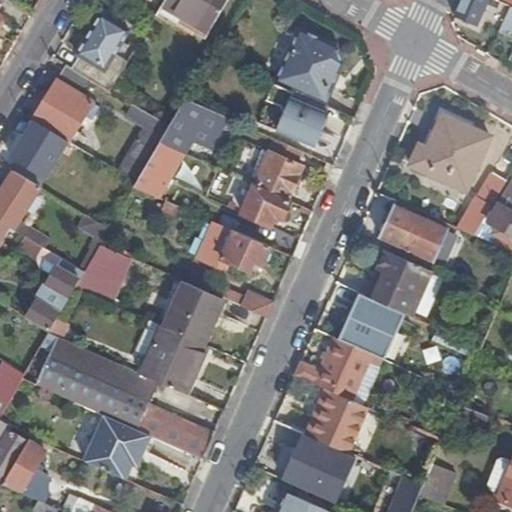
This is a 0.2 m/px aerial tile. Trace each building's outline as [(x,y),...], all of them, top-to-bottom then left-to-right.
[(229,0),(166,0),(158,13),(157,17),(193,38),(200,27),(210,34),(229,0)] [(463,0),(461,4),(456,16),(478,25),(489,0),(463,0)] [(91,81),(111,92),(130,60),(118,53),(130,31),(102,14),(78,55),(81,56),(73,69),(91,81)] [(289,92),(326,108),(344,66),(337,48),(300,31),(276,86),(289,92)] [(82,96),(91,81),(73,69),(68,67),(35,120),(71,142),(94,104),(82,96)] [(289,92),(276,86),(268,84),(263,95),(281,103),(285,101),(289,92)] [(162,145),(186,155),(195,140),(212,112),(188,101),(171,129),(162,145)] [(290,111),(278,107),(269,127),(317,147),(330,117),(294,101),(290,111)] [(212,112),(195,140),(211,149),(229,119),(212,112)] [(468,190),(492,137),(445,115),(429,149),(422,146),(413,166),(468,190)] [(92,167),(97,158),(71,142),(35,120),(11,158),(48,179),(54,170),(58,172),(62,166),(58,164),(66,150),(71,152),(70,154),(92,167)] [(297,164),(302,152),(277,141),(257,186),(290,200),(304,168),(297,164)] [(139,183),(136,188),(161,198),(186,155),(162,145),(139,183)] [(26,238),(46,249),(49,243),(19,224),(42,188),(16,172),(0,198),(0,217),(16,228),(15,231),(26,238)] [(486,220),(509,182),(495,173),(462,229),(477,236),(486,220)] [(498,245),(511,251),(511,184),(491,222),(499,227),(496,235),(501,237),(498,245)] [(53,194),(73,207),(80,196),(59,185),(53,194)] [(243,216),(272,228),(277,217),(284,220),(293,202),(290,200),(257,186),(243,216)] [(393,198),(378,192),(374,202),(390,208),(393,198)] [(186,210),(167,202),(163,211),(182,219),(186,210)] [(436,260),(450,229),(395,206),(381,238),(436,260)] [(80,270),(86,274),(102,246),(112,229),(89,216),(84,225),(101,235),(80,270)] [(499,227),(491,222),(486,220),(477,236),(498,245),(501,237),(496,235),(499,227)] [(0,222),(0,253),(1,254),(3,249),(0,247),(0,242),(9,227),(0,222)] [(272,248),(235,232),(223,260),(251,272),(255,262),(263,266),(272,248)] [(81,282),(76,289),(110,304),(134,259),(102,246),(86,274),(81,282)] [(376,301),(413,318),(416,310),(433,271),(387,251),(379,271),(385,274),(373,300),(376,301)] [(28,318),(51,332),(76,289),(81,282),(57,268),(28,318)] [(367,297),(373,300),(385,274),(379,271),(367,297)] [(429,315),(446,277),(433,271),(416,310),(429,315)] [(189,284),(169,330),(206,347),(227,300),(224,299),(189,284)] [(375,306),(376,301),(373,300),(367,297),(338,284),(328,307),(323,319),(355,334),(368,304),(375,306)] [(228,291),(224,299),(227,300),(242,307),(246,299),(228,291)] [(246,299),(242,307),(268,319),(274,304),(249,293),(246,299)] [(144,354),(155,360),(169,330),(157,325),(144,354)] [(147,378),(160,384),(188,396),(210,348),(206,347),(169,330),(155,360),(147,378)] [(152,436),(205,460),(216,435),(150,406),(160,384),(147,378),(50,333),(26,375),(25,378),(106,415),(152,436)] [(353,350),(355,345),(337,338),(335,342),(353,350)] [(375,355),(405,368),(412,353),(382,339),(375,355)] [(354,401),(375,355),(355,345),(353,350),(335,342),(323,371),(340,379),(334,392),(354,401)] [(323,371),(303,362),(297,375),(317,384),(323,371)] [(317,384),(334,392),(340,379),(323,371),(317,384)] [(0,405),(7,410),(24,379),(12,373),(0,393),(2,395),(0,398),(0,405)] [(371,409),(354,401),(334,392),(314,438),(351,454),(371,409)] [(484,430),(489,415),(459,404),(453,418),(484,430)] [(86,462),(127,479),(134,464),(139,452),(144,453),(152,436),(106,415),(99,432),(93,432),(89,441),(92,447),(86,462)] [(0,491),(4,485),(30,442),(11,432),(12,429),(0,421),(0,491)] [(365,460),(351,454),(314,438),(277,421),(270,437),(323,461),(325,459),(345,468),(347,467),(359,472),(365,460)] [(46,451),(30,442),(4,485),(22,492),(46,451)] [(139,452),(134,464),(139,466),(144,453),(139,452)] [(511,460),(505,457),(500,460),(489,485),(492,490),(502,494),(500,500),(511,504),(511,460)] [(458,472),(434,463),(424,487),(420,495),(445,504),(458,472)] [(413,511),(420,495),(424,487),(391,472),(388,480),(403,487),(392,511),(413,511)] [(285,511),(292,493),(287,490),(279,509),(285,511)] [(327,511),(328,509),(292,493),(285,511),(279,509),(277,511),(327,511)] [(338,504),(345,506),(348,500),(341,496),(338,504)] [(58,511),(61,509),(43,501),(35,511),(58,511)]
